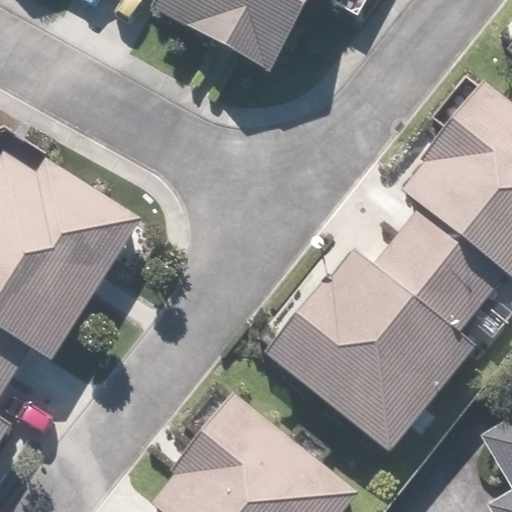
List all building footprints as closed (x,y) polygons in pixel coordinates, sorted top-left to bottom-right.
[(161,0),(154,13),(276,82),(322,0),(161,0)] [(511,106),(486,86),(400,193),(423,211),(376,270),(356,254),(270,363),(392,459),(478,351),(464,339),(510,280),(511,281),(511,106)] [(0,474),(24,434),(0,419),(0,406),(32,352),(59,368),(145,223),(47,166),(40,178),(6,158),(0,168),(0,474)] [(349,511),(363,496),(237,397),(152,505),(160,511),(349,511)] [(511,481),(511,486),(485,502),(490,511),(511,511),(511,414),(483,431),(511,481)]
